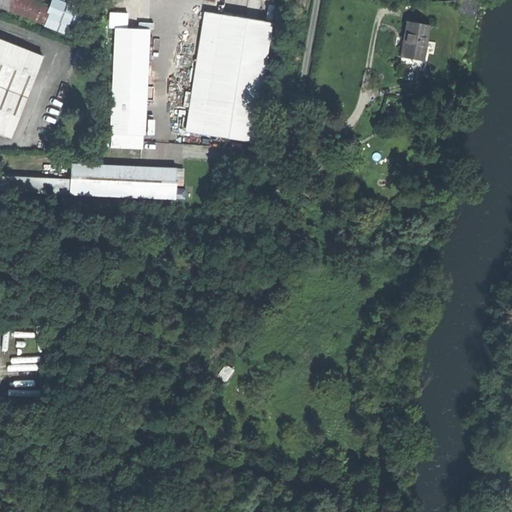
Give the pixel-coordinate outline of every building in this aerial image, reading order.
[(0,0),(0,6),(7,9),(10,0),(0,0)] [(50,4),(39,0),(10,0),(7,9),(43,23),(44,22),(49,8),(50,4)] [(74,18),(49,8),(44,22),(69,31),(74,18)] [(184,130),(201,132),(219,14),(203,11),(184,130)] [(109,27),(114,27),(126,28),(126,14),(109,13),(109,27)] [(201,132),(252,140),(270,22),(219,14),(201,132)] [(426,25),(405,21),(402,38),(399,55),(421,59),(426,25)] [(114,27),(112,88),(144,89),(146,29),(126,28),(114,27)] [(0,129),(10,134),(42,52),(0,36),(0,129)] [(420,65),(421,59),(399,55),(398,61),(413,64),(420,65)] [(411,79),(413,64),(398,61),(395,77),(411,79)] [(112,88),(110,133),(142,134),(144,89),(112,88)] [(142,134),(110,133),(109,146),(141,148),(142,134)] [(69,163),(68,194),(173,198),(174,168),(69,163)]
